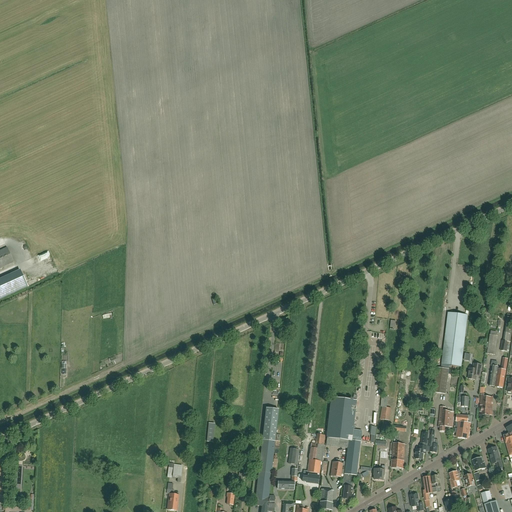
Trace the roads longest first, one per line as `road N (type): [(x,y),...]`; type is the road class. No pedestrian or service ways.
road 1 (unclassified): [(0,439),(511,205)]
road 2 (residential): [(352,511),(511,418)]
